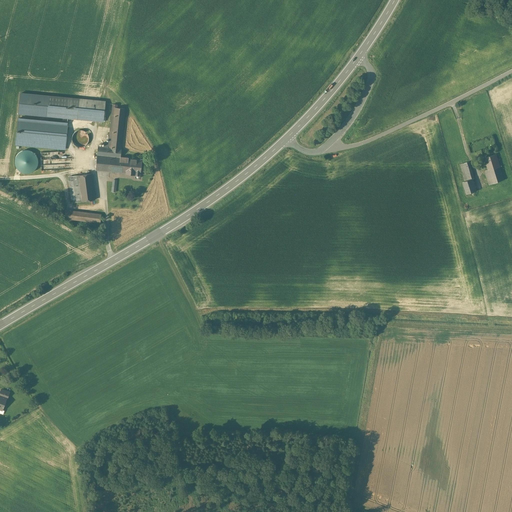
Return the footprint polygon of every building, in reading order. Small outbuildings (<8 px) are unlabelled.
[(46,116),(48,96),(20,93),(18,113),(46,116)] [(79,99),(48,96),(46,116),(77,119),(79,99)] [(94,100),(79,99),(77,119),(94,121),(95,111),(93,111),(94,100)] [(103,122),(105,101),(100,101),(94,100),(93,111),(95,111),(94,121),(103,122)] [(110,148),(98,147),(96,170),(119,173),(120,157),(121,149),(125,109),(114,108),(110,148)] [(67,123),(18,119),(15,144),(65,149),(67,123)] [(88,142),(88,138),(88,135),(86,133),(83,131),(80,130),(77,131),(74,133),(72,136),(71,139),(72,142),(74,145),(77,147),(80,147),(83,146),(86,144),(88,142)] [(19,171),(22,173),(25,174),(29,173),(32,172),(35,170),(37,167),(38,164),(38,160),(37,157),(35,154),(33,152),(30,151),(27,150),(24,150),(21,152),(18,154),(16,156),(15,159),(15,163),(15,166),(17,169),(19,171)] [(496,154),(484,158),(488,170),(500,166),(496,154)] [(142,159),(131,158),(130,158),(120,157),(119,173),(126,173),(126,174),(135,175),(135,174),(140,175),(142,159)] [(48,169),(67,168),(67,163),(65,163),(65,158),(47,159),(47,164),(48,164),(48,169)] [(469,161),(460,164),(465,181),(463,182),(467,194),(476,191),(472,179),(475,178),(469,161)] [(488,170),(485,171),(489,185),(504,180),(500,166),(488,170)] [(91,174),(77,175),(80,201),(95,200),(91,174)] [(77,175),(69,176),(72,203),(80,201),(77,175)] [(101,215),(65,210),(64,218),(100,223),(101,215)] [(9,392),(1,389),(0,392),(0,395),(6,398),(7,398),(9,392)]
